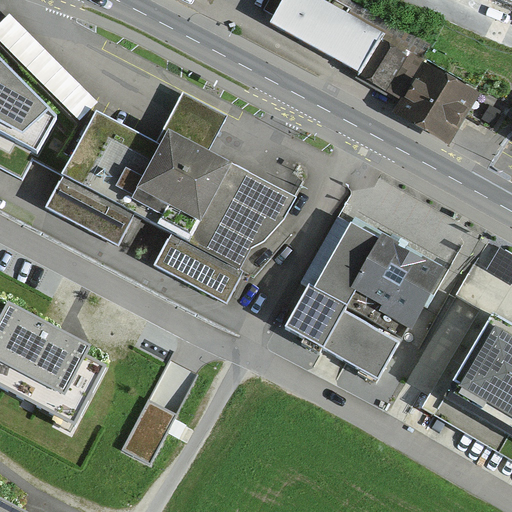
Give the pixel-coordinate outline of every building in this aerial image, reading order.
[(313,0),(288,0),(274,27),(383,86),(403,48),(313,0)] [(13,14),(0,26),(0,37),(43,83),(61,65),(13,14)] [(0,60),(0,132),(38,155),(58,119),(0,60)] [(471,97),(426,71),(399,116),(444,142),(471,97)] [(228,118),(182,93),(172,112),(154,145),(96,114),(46,207),(227,305),(287,196),(208,153),(217,137),(228,118)] [(353,232),(324,284),(407,329),(436,277),(353,232)] [(324,284),(295,336),(378,381),(407,329),(324,284)] [(0,317),(0,391),(74,430),(104,374),(85,363),(89,355),(9,313),(5,320),(0,317)] [(511,348),(496,339),(464,394),(511,421),(511,348)]
